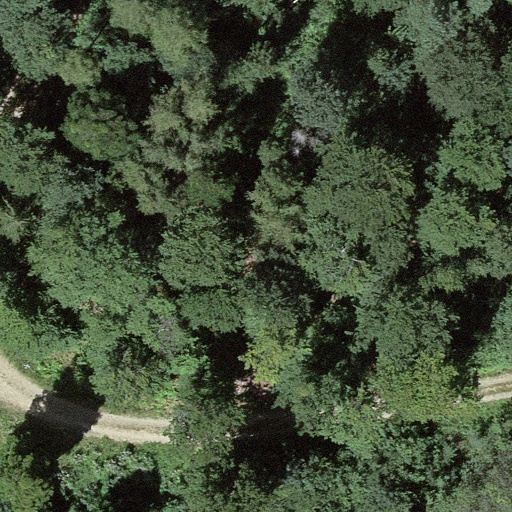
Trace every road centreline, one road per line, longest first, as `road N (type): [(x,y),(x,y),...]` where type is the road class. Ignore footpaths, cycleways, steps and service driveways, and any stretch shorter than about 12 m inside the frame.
road 1 (track): [(511,386),(282,417),(131,424),(21,404),(0,387)]
road 2 (track): [(0,128),(70,0)]
